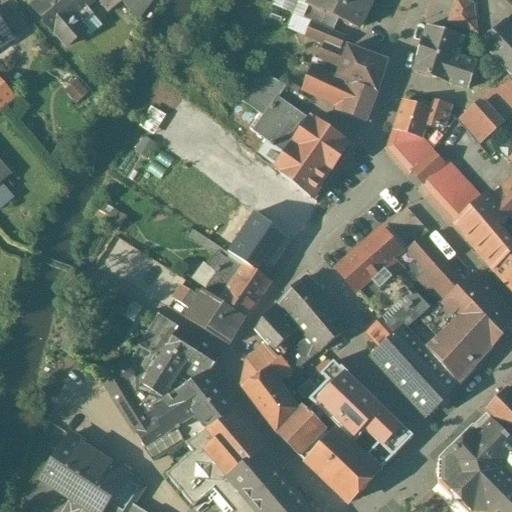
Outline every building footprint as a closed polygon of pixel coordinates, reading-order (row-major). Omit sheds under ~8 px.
[(79,0),(39,0),(32,7),(54,34),(55,33),(72,18),(85,7),(79,0)] [(118,0),(94,0),(107,14),(121,2),(118,0)] [(118,0),(121,2),(136,21),(152,0),(118,0)] [(365,0),(311,0),(307,8),(323,16),(323,15),(337,21),(357,30),(370,2),(365,0)] [(473,4),(459,0),(453,0),(446,25),(477,35),(473,4)] [(85,7),(72,18),(80,27),(93,16),(85,7)] [(323,16),(307,8),(302,20),(327,30),(332,32),(337,21),(323,15),(323,16)] [(511,14),(479,45),(509,77),(511,75),(511,14)] [(72,18),(55,33),(66,48),(84,32),(80,27),(72,18)] [(0,24),(0,47),(11,40),(0,24)] [(443,33),(425,27),(411,72),(467,90),(475,63),(455,57),(461,38),(445,33),(445,32),(443,31),(443,33)] [(332,32),(327,30),(316,60),(334,68),(334,69),(339,71),(336,79),(376,94),(386,63),(348,49),(351,40),(332,32)] [(319,70),(306,64),(293,58),(289,66),(302,73),(296,89),(310,94),(319,70)] [(261,74),(242,63),(235,73),(243,79),(232,95),(242,102),(261,74)] [(376,94),(336,79),(319,70),(310,94),(310,95),(329,104),(330,101),(337,103),(334,111),(364,123),(376,94)] [(261,74),(242,102),(268,120),(288,134),(298,119),(274,102),(285,87),(262,73),(261,74)] [(0,109),(13,98),(0,82),(0,109)] [(430,111),(402,102),(392,131),(421,140),(426,127),(431,128),(432,125),(435,126),(438,127),(444,128),(448,115),(451,107),(433,101),(430,111)] [(169,140),(180,122),(151,104),(138,125),(154,134),(155,132),(169,140)] [(495,131),(474,106),(459,119),(480,144),(495,131)] [(458,109),(451,107),(448,115),(451,116),(458,109)] [(288,134),(268,120),(257,135),(285,155),(307,125),(298,119),(288,134)] [(348,146),(310,120),(307,125),(285,155),(274,172),(277,174),(286,182),(315,205),(316,204),(311,200),(348,146)] [(421,140),(392,131),(387,149),(409,175),(433,153),(421,140)] [(256,158),(236,143),(232,148),(243,156),(239,162),(249,169),(256,158)] [(274,172),(256,158),(249,169),(245,175),(253,181),(266,191),(270,185),(277,174),(274,172)] [(11,176),(0,162),(0,185),(1,185),(11,176)] [(481,200),(446,162),(421,185),(456,223),(481,201),(481,200)] [(245,175),(234,188),(241,194),(253,181),(245,175)] [(511,177),(490,198),(508,220),(511,224),(511,177)] [(266,191),(253,181),(241,194),(264,213),(260,217),(263,220),(290,242),(302,223),(266,191)] [(315,205),(286,182),(277,191),(270,185),(266,191),(302,223),(315,205)] [(0,210),(13,199),(1,185),(0,185),(0,210)] [(490,198),(487,194),(481,200),(481,201),(456,223),(452,227),(492,272),(511,252),(511,245),(499,229),(508,220),(490,198)] [(290,242),(263,220),(251,238),(244,232),(238,240),(246,245),(236,260),(264,280),(290,242)] [(387,239),(381,232),(362,248),(337,271),(355,293),(406,249),(393,234),(387,239)] [(191,236),(178,255),(187,261),(199,242),(191,236)] [(463,285),(421,238),(412,247),(407,252),(425,274),(417,281),(427,292),(440,306),(463,285)] [(511,252),(492,272),(511,293),(511,252)] [(236,260),(230,256),(219,272),(222,273),(208,292),(241,315),(264,280),(236,260)] [(405,272),(395,261),(386,270),(410,295),(415,291),(401,276),(405,272)] [(386,270),(385,269),(356,294),(381,321),(397,337),(403,332),(404,333),(412,327),(413,328),(420,321),(428,314),(410,295),(386,270)] [(511,326),(511,316),(473,276),(463,285),(440,306),(456,323),(437,340),(469,373),(511,326)] [(338,311),(322,291),(320,293),(305,278),(277,305),(306,339),(281,361),(287,367),(303,366),(343,332),(342,321),(335,313),(338,311)] [(198,298),(181,287),(172,300),(189,311),(198,298)] [(245,320),(202,292),(198,298),(189,311),(184,319),(229,347),(245,320)] [(296,330),(275,307),(254,332),(279,360),(280,359),(290,350),(283,342),(296,330)] [(178,330),(157,318),(157,319),(158,319),(140,348),(123,373),(122,372),(120,374),(119,375),(103,385),(116,406),(135,435),(136,434),(145,449),(173,431),(194,417),(177,393),(207,374),(221,357),(179,330),(178,330)] [(381,321),(366,335),(381,352),(397,337),(381,321)] [(433,334),(420,321),(413,328),(423,342),(433,334)] [(412,327),(404,333),(403,332),(397,337),(381,352),(373,360),(390,378),(389,379),(425,418),(457,389),(456,388),(455,388),(420,350),(425,345),(413,328),(412,327)] [(469,373),(437,340),(425,350),(458,386),(469,373)] [(266,348),(246,362),(250,366),(244,371),(241,388),(242,389),(268,370),(277,383),(291,372),(281,361),(280,359),(279,360),(278,361),(266,348)] [(334,361),(320,375),(328,382),(341,368),(334,361)] [(328,382),(302,408),(317,423),(324,416),(350,441),(369,421),(380,410),(382,408),(341,368),(328,382)] [(277,383),(268,370),(242,389),(241,389),(276,435),(298,411),(277,383)] [(207,374),(177,393),(194,417),(206,431),(237,413),(207,374)] [(511,396),(506,390),(486,412),(511,438),(511,396)] [(298,411),(276,435),(306,465),(332,437),(317,423),(302,408),(298,411)] [(409,437),(380,410),(369,421),(373,425),(366,432),(391,456),(409,437)] [(208,496),(260,454),(263,451),(234,417),(238,414),(237,413),(206,431),(206,432),(184,445),(192,453),(165,476),(193,509),(208,496)] [(194,417),(173,431),(184,444),(206,431),(194,417)] [(511,442),(487,418),(443,461),(443,483),(470,511),(488,511),(511,488),(511,442)] [(378,473),(336,433),(332,437),(306,465),(348,504),(378,473)] [(127,475),(68,437),(39,481),(87,511),(140,511),(133,507),(114,495),(127,476),(127,475)] [(308,511),(260,454),(208,496),(220,511),(308,511)] [(127,476),(114,495),(133,507),(145,488),(127,476)] [(511,511),(511,488),(488,511),(511,511)]
